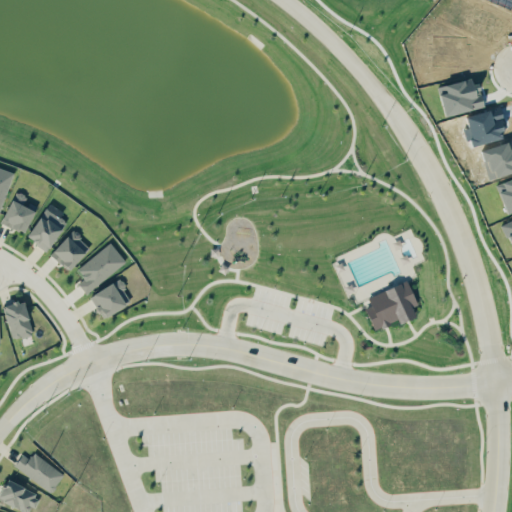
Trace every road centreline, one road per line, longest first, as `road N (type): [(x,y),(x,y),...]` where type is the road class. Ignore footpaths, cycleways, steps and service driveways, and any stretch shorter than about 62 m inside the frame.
road 1 (residential): [(0,430),(64,375),(144,347),(223,347),(390,385),(511,376)]
road 2 (tertiary): [(495,381),(477,283),(439,184),(375,85),(287,0)]
road 3 (residential): [(0,257),(57,303),(89,362)]
road 4 (tertiary): [(492,511),(495,381)]
